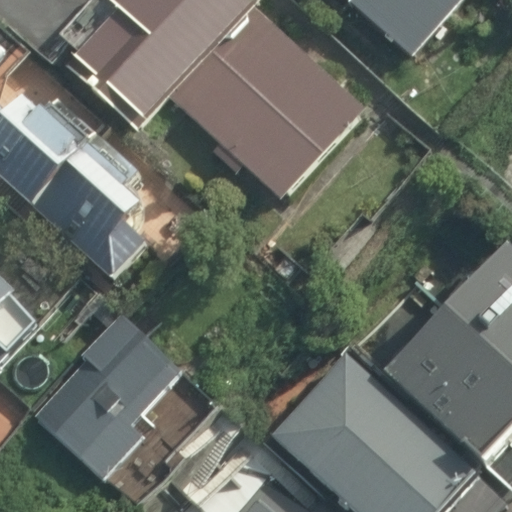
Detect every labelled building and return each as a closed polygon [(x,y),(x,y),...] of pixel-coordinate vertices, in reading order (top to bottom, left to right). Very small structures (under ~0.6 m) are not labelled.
[(115,0),(111,4),(122,15),(69,70),(142,138),(175,103),(222,148),(215,155),(239,177),(246,170),(286,205),(371,118),(263,15),(272,5),(266,0),(115,0)] [(343,0),(417,66),(476,0),(343,0)] [(0,105),(0,173),(4,178),(2,180),(117,284),(152,246),(131,228),(150,207),(133,191),(147,178),(63,102),(51,116),(47,112),(44,115),(29,102),(12,117),(0,105)] [(511,249),(392,379),(492,471),(511,449),(511,249)] [(0,370),(39,324),(16,300),(19,296),(0,278),(0,370)] [(90,363),(37,418),(107,482),(149,438),(137,428),(189,374),(149,338),(158,329),(133,307),(127,314),(107,296),(92,313),(112,330),(84,359),(90,363)] [(346,353),(271,436),(346,503),(342,507),(348,511),(352,511),(354,510),(356,511),(455,511),(485,479),(346,353)] [(311,511),(274,478),(242,511),(311,511)]
